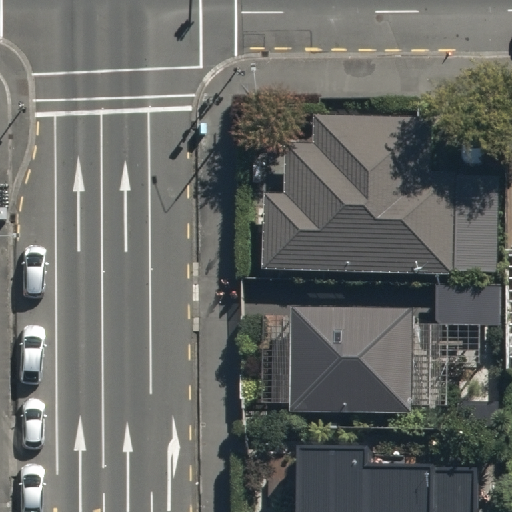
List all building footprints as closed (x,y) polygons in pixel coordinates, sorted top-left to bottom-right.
[(505,270),(506,114),(320,113),(320,142),(291,142),(290,191),(267,191),(266,268),(505,270)] [(505,285),(440,285),(440,323),(505,323),(505,285)] [(415,301),(296,301),(296,409),(415,409),(415,301)] [(450,419),(450,397),(419,397),(420,420),(450,419)] [(379,443),(312,442),(311,511),(479,511),(480,458),(379,457),(379,443)]
